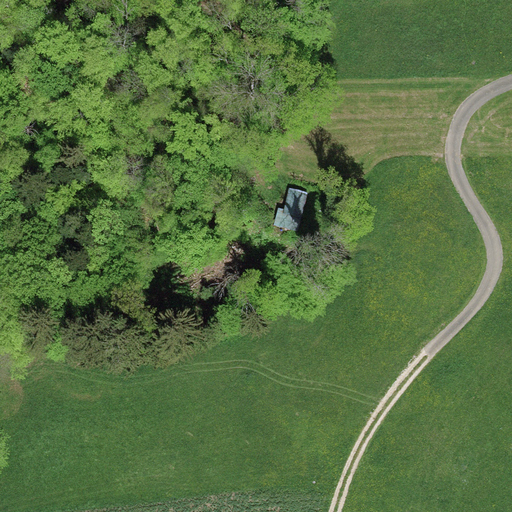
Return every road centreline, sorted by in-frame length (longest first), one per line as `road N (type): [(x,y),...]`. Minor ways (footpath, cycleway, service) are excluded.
road 1 (track): [(335,511),(349,466),(386,402),(488,280),(490,240),(459,179),(453,148),(475,101),(511,81)]
road 2 (track): [(99,0),(239,14)]
